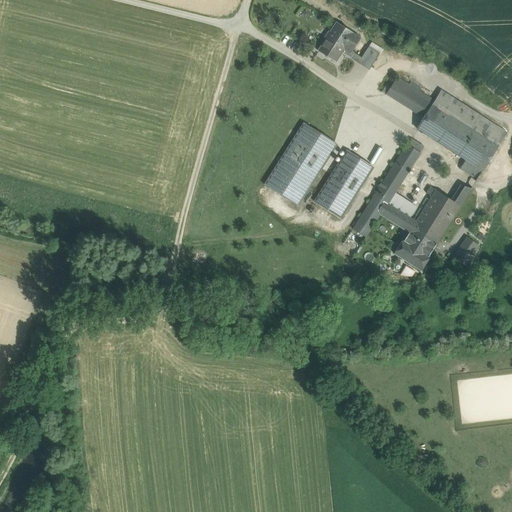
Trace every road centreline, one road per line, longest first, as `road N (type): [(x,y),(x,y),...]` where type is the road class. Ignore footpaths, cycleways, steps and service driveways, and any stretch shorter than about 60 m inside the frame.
road 1 (track): [(239,29),(159,304),(73,324),(0,479)]
road 2 (track): [(122,0),(239,29)]
